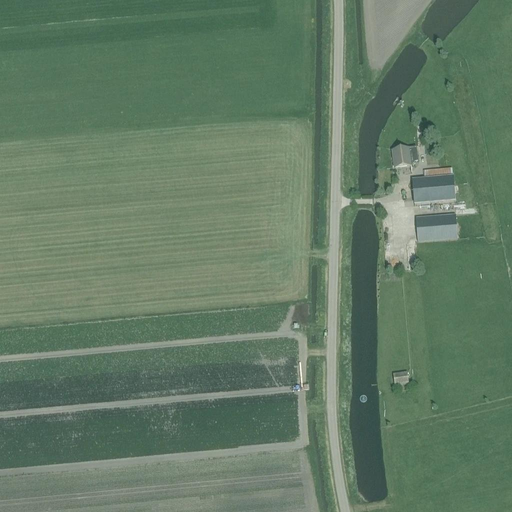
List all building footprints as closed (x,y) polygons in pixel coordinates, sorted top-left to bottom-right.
[(416,149),(409,150),(392,152),(395,169),(412,167),(415,163),(418,163),(416,149)] [(452,170),(424,172),(424,179),(453,177),(452,170)] [(413,181),(415,205),(455,202),(453,178),(413,181)] [(477,221),(476,208),(458,209),(458,222),(477,221)] [(458,240),(456,216),(416,219),(418,243),(458,240)] [(395,386),(409,384),(407,373),(393,375),(395,386)]
